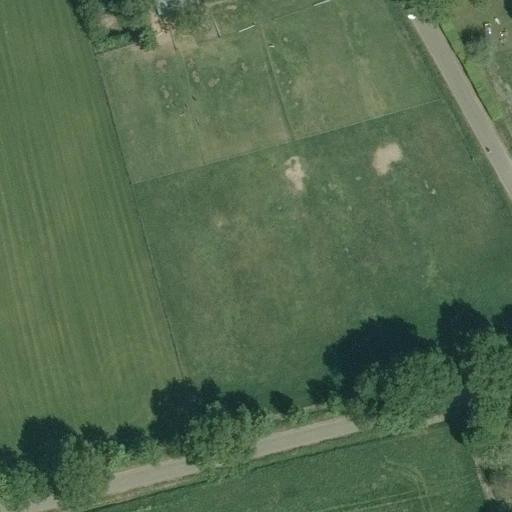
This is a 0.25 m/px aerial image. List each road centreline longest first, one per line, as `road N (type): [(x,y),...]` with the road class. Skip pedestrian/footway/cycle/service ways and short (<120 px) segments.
road 1 (unclassified): [(1,511),(511,380)]
road 2 (unclassified): [(511,181),(409,0)]
